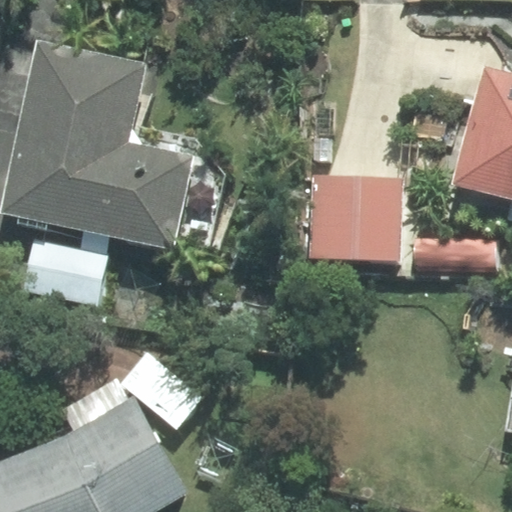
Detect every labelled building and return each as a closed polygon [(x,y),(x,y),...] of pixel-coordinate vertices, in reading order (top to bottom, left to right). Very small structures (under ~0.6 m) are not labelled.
[(0,214),(0,215),(174,251),(193,157),(128,142),(144,64),(35,43),(0,214)] [(511,71),(482,64),(453,184),(511,197),(511,71)] [(400,180),(319,177),(316,259),(398,261),(400,180)] [(504,241),(414,239),(413,270),(503,271),(504,241)] [(102,312),(114,256),(39,241),(28,297),(102,312)] [(0,511),(150,511),(186,492),(129,395),(59,437),(0,460),(0,511)]
